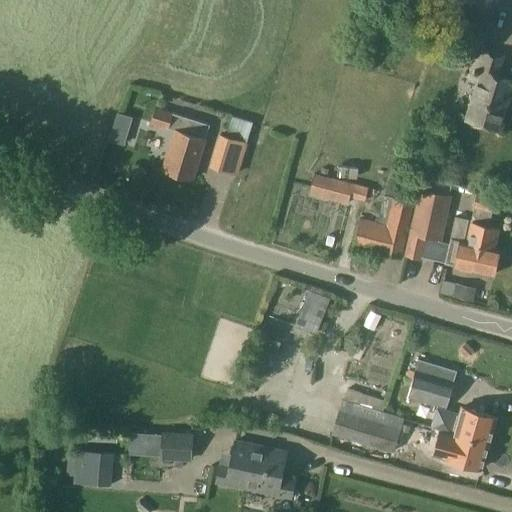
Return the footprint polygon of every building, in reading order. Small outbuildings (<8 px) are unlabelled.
[(405,0),(489,25),(496,0),(405,0)] [(500,129),(511,89),(511,79),(498,76),(503,56),(477,48),(468,76),(478,79),(466,118),(500,129)] [(370,64),(391,63),(391,50),(369,51),(370,64)] [(193,178),(206,137),(210,124),(155,107),(150,122),(168,128),(174,129),(162,169),(179,174),(180,177),(186,179),(189,177),(193,178)] [(117,113),(114,123),(128,127),(132,117),(120,114),(117,113)] [(210,165),(227,170),(237,173),(246,143),(220,135),(210,165)] [(309,192),(348,203),(353,184),(314,174),(309,192)] [(426,235),(440,239),(450,194),(421,188),(406,254),(420,258),(426,235)] [(473,207),(474,207),(491,211),(498,213),(501,197),(476,191),(473,207)] [(353,246),(400,258),(412,203),(393,197),(392,198),(384,196),(378,222),(360,218),(353,246)] [(471,220),(489,224),(491,211),(474,207),(471,220)] [(470,220),(465,243),(463,243),(468,219),(455,216),(447,253),(457,255),(454,265),(494,274),(499,250),(494,250),(499,227),(489,224),(471,220),(470,220)] [(260,310),(283,317),(294,285),(271,277),(260,310)] [(473,301),(476,287),(456,283),(453,297),(473,301)] [(295,325),(315,333),(329,299),(309,291),(295,325)] [(340,368),(378,382),(401,319),(363,305),(340,368)] [(264,324),(260,336),(264,337),(275,340),(278,328),(264,324)] [(264,337),(261,349),(277,353),(280,341),(275,340),(264,337)] [(446,407),(453,381),(415,370),(407,395),(446,407)] [(382,411),(355,403),(342,399),(331,433),(393,452),(403,417),(382,411)] [(462,407),(459,415),(438,409),(433,426),(434,427),(454,432),(489,441),(496,417),(462,407)] [(447,458),(481,468),(489,441),(454,432),(434,427),(433,430),(410,423),(405,439),(449,451),(447,458)] [(165,428),(165,453),(193,453),(194,429),(165,428)] [(218,475),(216,483),(292,498),(296,477),(282,474),(284,459),(286,454),(235,443),(232,462),(218,460),(214,474),(218,475)] [(153,473),(150,448),(124,452),(128,477),(153,473)] [(115,483),(115,463),(79,461),(79,481),(115,483)]
